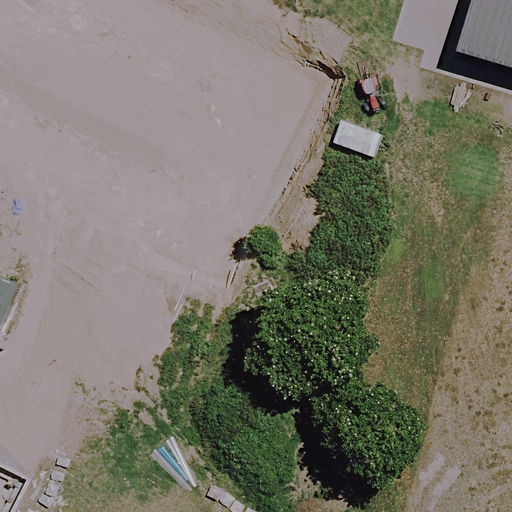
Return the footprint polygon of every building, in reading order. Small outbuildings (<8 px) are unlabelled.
[(312,0),(269,0),(285,33),(320,16),(312,0)] [(400,0),(407,13),(431,0),(400,0)] [(141,72),(120,82),(132,107),(220,65),(202,27),(135,58),(141,72)] [(286,75),(270,45),(226,68),(242,98),(286,75)] [(0,511),(48,511),(61,505),(64,511),(86,511),(106,501),(111,511),(116,511),(153,492),(120,431),(108,438),(54,341),(0,370),(0,511)]
